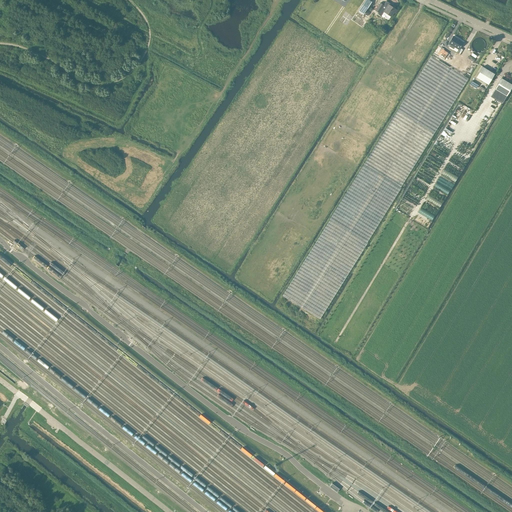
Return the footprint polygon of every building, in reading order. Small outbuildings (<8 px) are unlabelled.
[(369,0),(365,0),(358,11),(363,14),(372,2),(369,0)] [(389,4),(390,3),(386,1),(383,5),(380,3),(375,10),(378,12),(377,14),(381,16),(384,12),(391,17),(394,12),(395,13),(397,10),(389,4)] [(456,38),(452,36),(448,43),(450,44),(448,46),(453,49),(454,46),(458,49),(462,42),(459,40),(456,38)] [(441,48),(435,57),(447,65),(453,56),(441,48)] [(482,67),(476,77),(488,85),(494,74),(482,67)] [(511,84),(501,78),(490,97),(502,103),(507,96),(511,86),(511,84)] [(339,489),(332,483),(330,486),(337,492),(339,489)]
